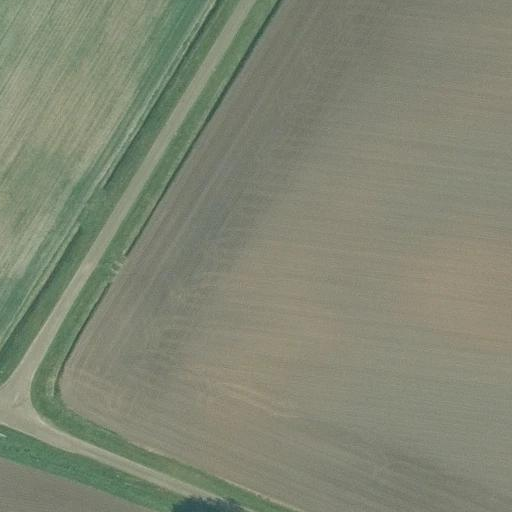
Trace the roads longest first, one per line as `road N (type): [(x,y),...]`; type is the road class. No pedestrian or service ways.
road 1 (unclassified): [(1,418),(250,0)]
road 2 (unclassified): [(1,418),(233,511)]
